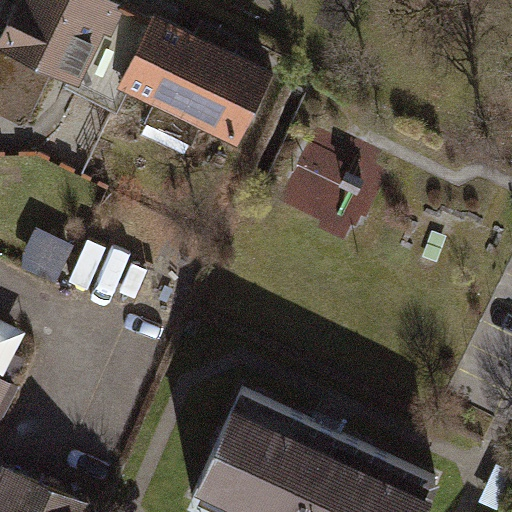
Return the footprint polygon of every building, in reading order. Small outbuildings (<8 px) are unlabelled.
[(125,0),(18,0),(0,41),(0,101),(29,115),(55,61),(90,77),(125,0)] [(277,64),(154,5),(119,78),(242,136),(277,64)] [(0,361),(10,366),(28,324),(0,311),(0,361)] [(0,414),(15,383),(0,375),(0,414)] [(253,511),(419,511),(436,475),(236,386),(191,484),(253,511)] [(0,511),(83,511),(91,494),(1,458),(0,460),(0,511)]
